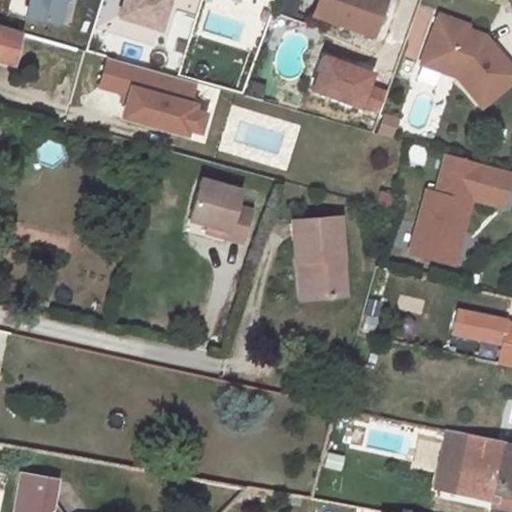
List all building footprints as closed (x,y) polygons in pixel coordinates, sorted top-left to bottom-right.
[(65,0),(36,0),(32,16),(58,24),(65,0)] [(163,45),(171,0),(122,0),(116,36),(163,45)] [(321,0),(317,15),(377,36),(389,0),(321,0)] [(511,40),(435,16),(417,71),(504,99),(511,73),(511,40)] [(22,35),(0,28),(0,60),(14,65),(22,35)] [(229,82),(232,53),(209,50),(211,35),(188,32),(183,76),(229,82)] [(106,57),(98,87),(127,94),(121,118),(205,138),(213,105),(193,100),(198,79),(106,57)] [(384,112),(378,133),(393,137),(398,116),(384,112)] [(239,121),(234,142),(279,153),(284,132),(239,121)] [(411,142),(408,162),(425,165),(429,146),(411,142)] [(428,191),(411,251),(448,263),(457,233),(462,235),(472,199),(474,193),(479,194),(477,200),(504,209),(511,186),(511,172),(449,155),(437,194),(428,191)] [(188,216),(208,222),(228,228),(225,235),(243,241),(251,208),(236,204),(241,188),(201,177),(188,216)] [(295,260),(297,260),(306,260),(309,298),(346,296),(340,216),(292,220),(295,260)] [(205,230),(225,235),(228,228),(208,222),(205,230)] [(299,298),(309,298),(306,260),(297,260),(299,298)] [(511,323),(506,323),(496,364),(511,367),(511,323)] [(511,442),(464,433),(456,484),(493,491),(492,502),(490,506),(511,510),(511,442)] [(60,484),(24,478),(17,511),(59,511),(56,506),(60,484)] [(493,491),(456,484),(454,495),(492,502),(493,491)]
